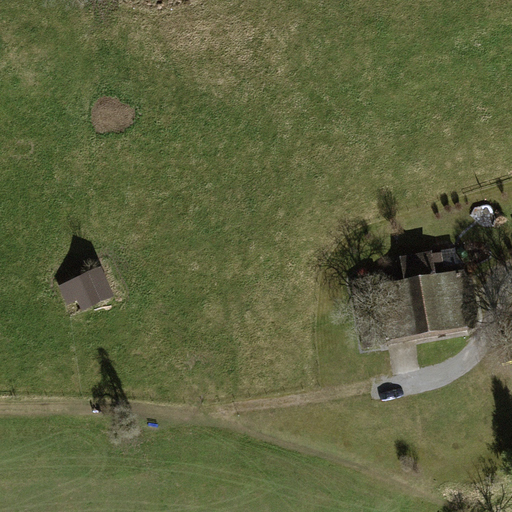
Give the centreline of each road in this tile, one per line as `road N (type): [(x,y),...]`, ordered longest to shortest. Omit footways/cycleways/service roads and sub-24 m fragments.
road 1 (residential): [(511,275),(464,361),(372,388)]
road 2 (track): [(372,388),(185,415)]
road 3 (track): [(0,406),(185,415)]
